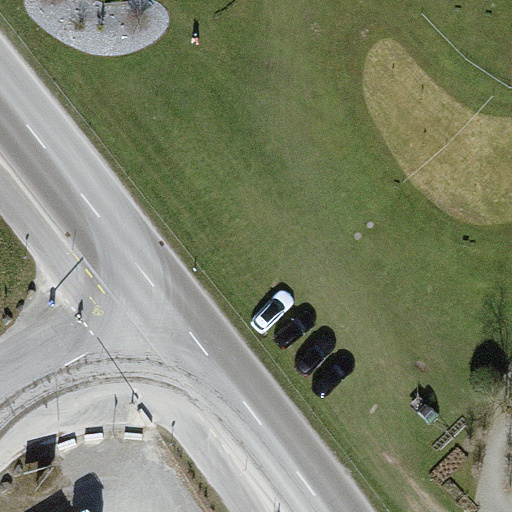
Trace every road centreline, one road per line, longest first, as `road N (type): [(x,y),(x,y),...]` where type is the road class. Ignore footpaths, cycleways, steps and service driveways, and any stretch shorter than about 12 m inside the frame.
road 1 (tertiary): [(160,295),(327,511)]
road 2 (tertiary): [(0,89),(160,295)]
road 3 (unclassified): [(160,295),(0,401)]
